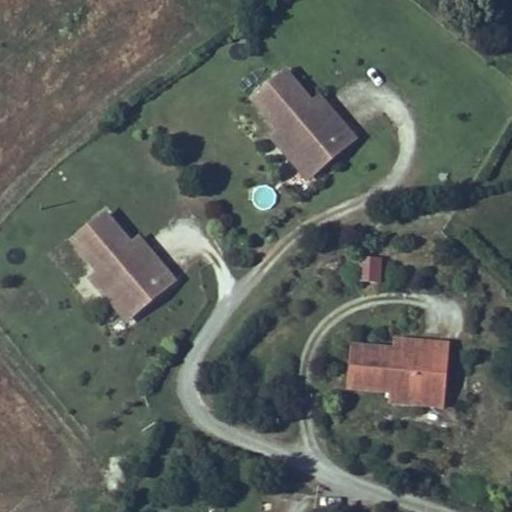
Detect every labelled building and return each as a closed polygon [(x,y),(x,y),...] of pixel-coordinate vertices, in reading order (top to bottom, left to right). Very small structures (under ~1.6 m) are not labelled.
[(290,63),(247,96),(274,131),(267,136),(306,184),(365,137),(345,112),(335,120),(290,63)] [(130,322),(177,282),(110,204),(63,243),(130,322)] [(381,285),(382,257),(359,256),(357,283),(381,285)] [(442,373),(443,361),(416,359),(416,372),(442,373)] [(472,415),(474,361),(443,361),(442,373),(416,372),(380,371),(379,413),(417,415),(417,429),(447,429),(448,414),(472,415)] [(472,430),(472,415),(448,414),(447,429),(472,430)]
